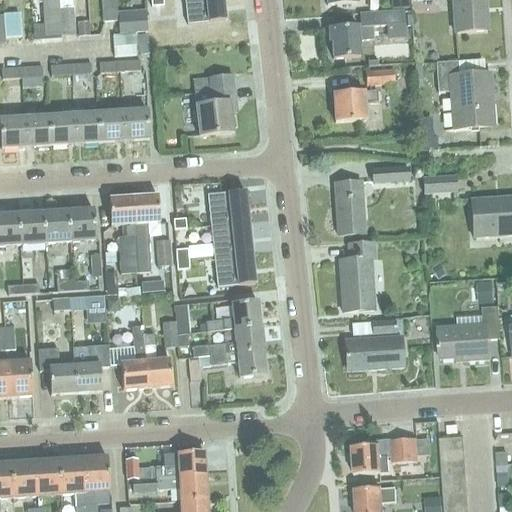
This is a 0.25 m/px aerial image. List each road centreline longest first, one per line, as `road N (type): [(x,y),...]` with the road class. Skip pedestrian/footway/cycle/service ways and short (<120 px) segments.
road 1 (residential): [(0,444),(271,425),(312,415)]
road 2 (residential): [(0,185),(282,167)]
road 3 (residential): [(312,415),(282,167)]
road 4 (residential): [(312,415),(511,401)]
road 5 (residential): [(282,167),(267,0)]
